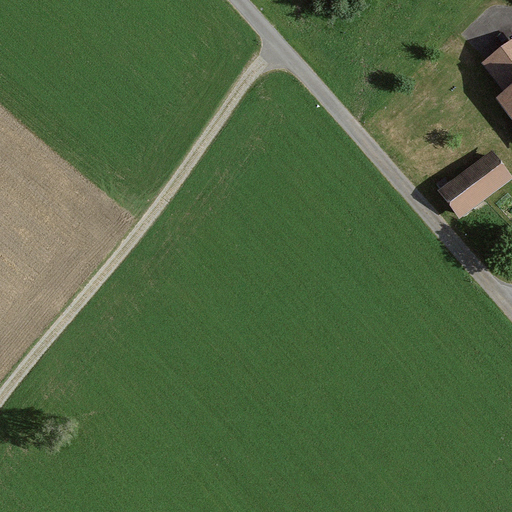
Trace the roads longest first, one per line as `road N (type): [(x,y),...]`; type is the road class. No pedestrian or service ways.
road 1 (track): [(0,403),(163,199),(275,40)]
road 2 (unclassified): [(235,0),(511,309)]
